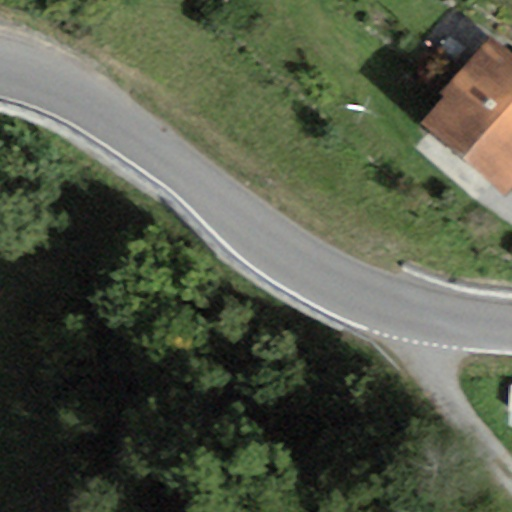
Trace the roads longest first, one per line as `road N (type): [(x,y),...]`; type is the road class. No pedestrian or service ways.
road 1 (residential): [(0,68),(66,93),(124,129),(267,244),(332,283),(423,314),(511,326)]
road 2 (track): [(423,314),(447,388),(511,475)]
